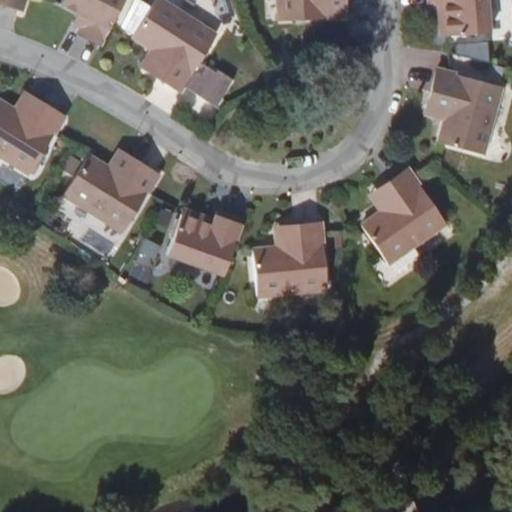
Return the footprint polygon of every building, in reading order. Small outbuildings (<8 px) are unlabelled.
[(0,0),(0,1),(22,9),(24,0),(0,0)] [(111,24),(123,0),(62,0),(61,3),(79,12),(86,15),(81,27),(78,33),(101,44),(111,24)] [(156,0),(133,37),(151,48),(160,55),(150,72),(181,90),(216,35),(162,0),(156,0)] [(336,18),(344,17),(343,0),(277,0),(278,21),(336,18)] [(427,0),(428,5),(436,4),(444,4),(447,36),(489,33),(485,0),(427,0)] [(439,37),(447,36),(444,4),(436,4),(439,37)] [(73,23),(81,27),(86,15),(79,12),(73,23)] [(140,66),(150,72),(160,55),(151,48),(140,66)] [(445,111),(442,121),(437,142),(481,155),(499,87),(435,70),(426,105),(445,111)] [(25,91),(15,109),(25,114),(35,97),(25,91)] [(25,114),(15,109),(0,98),(0,153),(31,172),(66,116),(35,97),(25,114)] [(423,116),(442,121),(445,111),(426,105),(423,116)] [(118,150),(108,166),(117,172),(128,156),(118,150)] [(117,172),(108,166),(89,155),(65,193),(124,230),(159,175),(128,156),(117,172)] [(389,207),(379,214),(362,227),(388,264),(445,223),(407,169),(378,190),(389,207)] [(368,197),(379,214),(389,207),(378,190),(368,197)] [(184,208),(181,214),(212,225),(214,219),(184,208)] [(223,275),(242,219),(217,211),(214,219),(212,225),(181,214),(166,254),(223,275)] [(285,246),(275,247),(253,250),(257,296),(326,288),(320,223),(283,227),(285,246)] [(272,228),(275,247),(285,246),(283,227),(272,228)]
